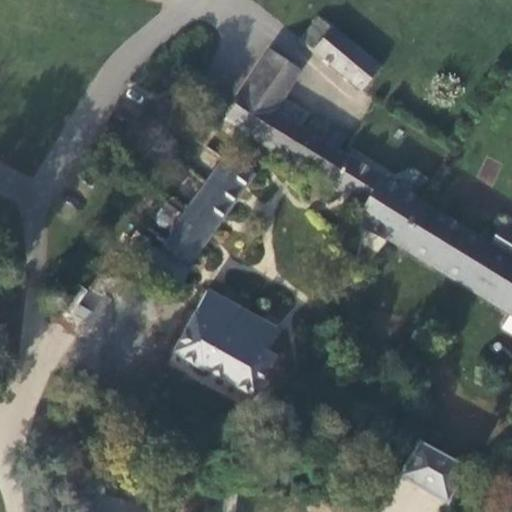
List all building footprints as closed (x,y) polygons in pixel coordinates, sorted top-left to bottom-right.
[(377,68),(318,19),(301,40),(360,89),(377,68)] [(507,54),(494,46),(481,66),(495,74),(507,54)] [(299,67),(270,48),(224,117),(242,129),(285,155),(302,128),(310,115),(281,97),(299,67)] [(325,124),(316,138),(323,142),(309,170),(366,204),(356,219),(399,242),(437,266),(511,314),(511,255),(491,242),(500,227),(486,218),(476,234),(335,146),(342,135),(325,124)] [(309,170),(323,142),(316,138),(302,128),(285,155),(309,170)] [(251,173),(225,154),(159,252),(141,240),(127,261),(173,288),(251,173)] [(161,206),(156,223),(172,227),(176,210),(161,206)] [(511,230),(502,224),(500,227),(491,242),(511,255),(511,230)] [(129,274),(69,380),(118,409),(176,304),(129,274)] [(169,350),(249,395),(271,355),(260,349),(275,320),(266,315),(261,322),(203,290),(197,302),(169,350)] [(446,434),(436,453),(463,467),(494,485),(502,465),(446,434)] [(444,502),(463,467),(436,453),(415,442),(396,476),(444,502)]
